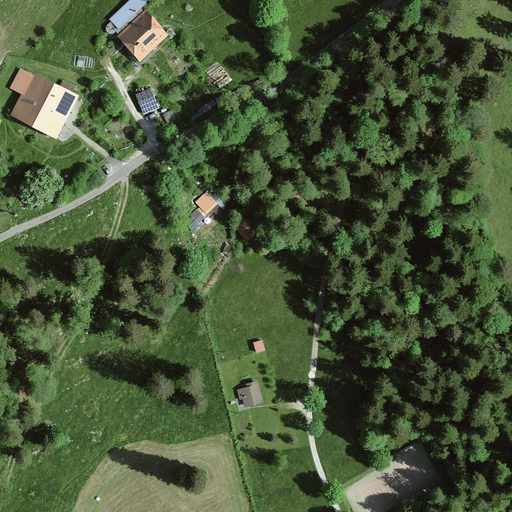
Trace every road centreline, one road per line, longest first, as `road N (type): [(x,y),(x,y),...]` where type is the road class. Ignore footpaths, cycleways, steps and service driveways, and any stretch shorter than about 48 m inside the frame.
road 1 (unclassified): [(392,0),(89,196),(0,239)]
road 2 (track): [(10,511),(62,415),(73,323),(128,169)]
